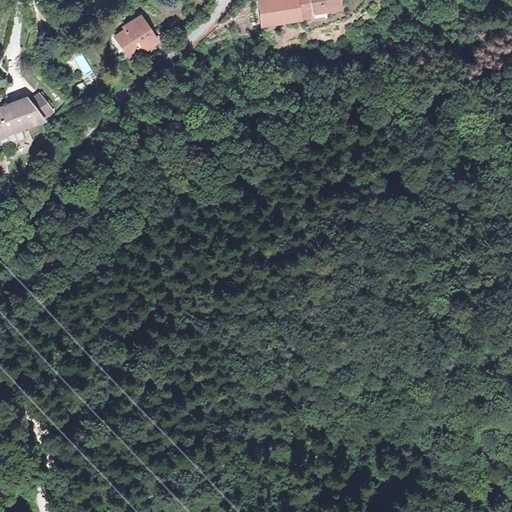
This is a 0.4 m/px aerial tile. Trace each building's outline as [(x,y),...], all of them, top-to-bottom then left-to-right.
[(313,0),(260,0),(266,27),(317,16),(316,11),(313,0)] [(343,0),(313,0),(316,11),(344,4),(343,0)] [(126,25),(116,31),(128,50),(138,45),(138,46),(155,36),(142,14),(126,24),(126,25)] [(83,78),(92,73),(81,52),(72,57),(83,78)] [(23,96),(0,107),(0,134),(9,130),(11,130),(43,114),(34,93),(24,98),(23,96)]
